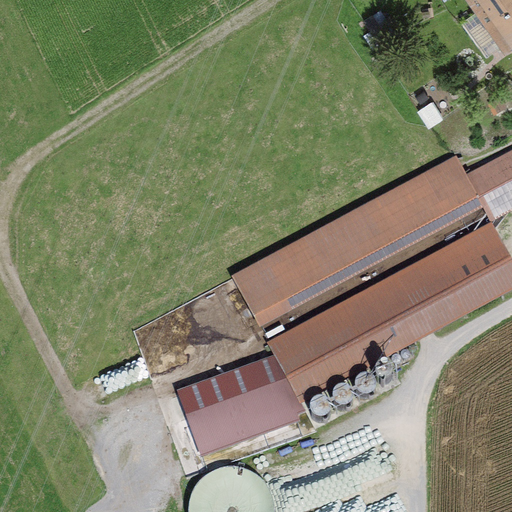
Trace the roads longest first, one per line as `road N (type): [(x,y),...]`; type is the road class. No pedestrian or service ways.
road 1 (track): [(284,0),(30,157),(7,194),(0,240)]
road 2 (track): [(418,387),(318,444),(272,442),(124,499)]
road 3 (track): [(0,257),(124,499)]
road 4 (track): [(511,306),(446,344),(418,387)]
road 5 (track): [(418,387),(414,511)]
